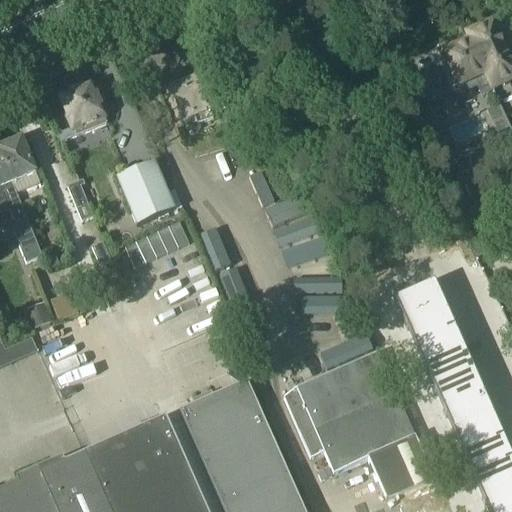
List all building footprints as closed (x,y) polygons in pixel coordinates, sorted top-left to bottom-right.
[(359,41),(353,24),(336,30),(342,47),(359,41)] [(492,93),(511,83),(511,69),(493,27),(466,39),(469,45),(470,45),(492,93)] [(444,57),(441,58),(459,97),(477,88),(481,98),(492,93),(470,45),(469,45),(458,50),(456,47),(442,53),(444,57)] [(213,123),(205,103),(220,97),(213,78),(181,90),(181,92),(171,96),(183,126),(193,122),(196,129),(213,123)] [(106,128),(90,90),(82,93),(78,90),(69,94),(68,99),(60,102),(64,111),(61,113),(67,127),(69,126),(72,133),(57,139),(60,146),(106,128)] [(429,110),(415,116),(426,139),(440,133),(429,110)] [(0,160),(12,186),(34,176),(20,143),(0,152),(0,160)] [(0,160),(0,217),(9,213),(31,266),(43,261),(11,186),(12,186),(0,160)] [(115,182),(135,231),(175,214),(154,165),(115,182)] [(91,223),(76,187),(65,192),(80,228),(91,223)] [(125,251),(134,272),(188,248),(179,227),(125,251)] [(103,246),(90,252),(100,272),(112,266),(103,246)] [(48,274),(59,269),(53,257),(43,261),(48,274)] [(434,286),(393,304),(403,327),(444,309),(434,286)] [(444,309),(403,327),(413,349),(453,331),(444,309)] [(296,352),(354,488),(418,461),(359,325),(296,352)] [(13,329),(4,331),(7,345),(16,344),(13,329)] [(453,331),(413,349),(423,371),(463,353),(453,331)] [(463,353),(423,371),(432,393),(473,375),(463,353)] [(473,375),(432,393),(442,414),(482,397),(473,375)] [(199,407),(180,415),(222,511),(302,511),(246,386),(212,401),(206,404),(199,407)] [(482,397),(442,414),(452,436),(492,419),(482,397)] [(492,419),(452,436),(461,458),(502,441),(492,419)] [(204,511),(165,421),(82,458),(64,466),(64,467),(0,494),(0,511),(204,511)] [(502,441),(461,458),(471,480),(511,463),(502,441)] [(511,464),(511,463),(471,480),(481,502),(511,488),(511,464)] [(511,511),(511,488),(481,502),(484,511),(511,511)]
